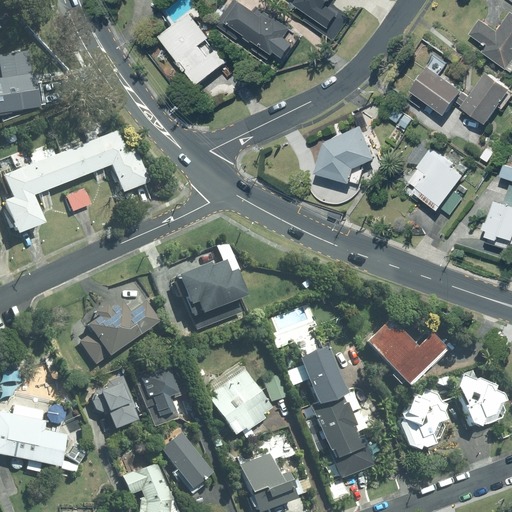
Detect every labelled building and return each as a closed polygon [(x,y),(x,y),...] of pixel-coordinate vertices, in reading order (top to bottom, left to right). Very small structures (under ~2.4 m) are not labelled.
[(235,0),(218,25),(238,39),(242,34),(257,45),(254,49),(270,60),(276,51),(279,53),(289,39),(286,37),(292,28),(257,5),(254,10),(241,1),(240,3),(235,0)] [(304,20),(332,39),(349,15),(329,1),(330,0),(298,0),(296,4),(309,13),(304,20)] [(483,52),(508,69),(511,63),(511,12),(498,32),(481,20),(471,34),(488,46),(483,52)] [(191,13),(161,36),(199,85),(229,61),(191,13)] [(37,107),(28,50),(0,54),(0,67),(1,76),(0,75),(0,108),(5,108),(5,112),(37,107)] [(447,63),(437,56),(412,91),(446,114),(463,90),(439,74),(447,63)] [(487,72),(463,107),(487,124),(511,89),(487,72)] [(396,108),(391,117),(408,128),(414,119),(396,108)] [(351,183),(355,168),(377,158),(362,126),(325,143),(316,173),(351,183)] [(117,130),(3,174),(12,196),(2,200),(15,232),(42,222),(31,194),(111,163),(121,191),(148,180),(135,148),(126,152),(117,130)] [(441,209),(449,215),(462,196),(454,190),(464,176),(451,167),(453,164),(432,148),(418,168),(419,169),(407,187),(440,211),(441,209)] [(494,153),(487,149),(481,158),(489,162),(494,153)] [(511,166),(506,164),(502,176),(511,179),(511,180),(504,205),(495,202),(484,235),(498,239),(499,234),(511,238),(511,166)] [(84,188),(65,195),(71,210),(90,203),(84,188)] [(174,276),(196,330),(246,310),(240,297),(249,294),(239,270),(231,273),(226,262),(215,266),(213,261),(174,276)] [(78,340),(94,363),(157,320),(143,299),(127,310),(120,299),(108,307),(105,302),(93,310),(97,315),(85,323),(91,331),(78,340)] [(367,344),(407,385),(446,348),(430,332),(416,345),(392,320),(367,344)] [(328,345),(297,357),(315,402),(346,390),(328,345)] [(167,362),(133,375),(152,426),(178,417),(171,400),(180,397),(167,362)] [(244,369),(206,394),(233,434),(244,427),(245,429),(263,417),(261,413),(270,407),(244,369)] [(281,372),(263,378),(270,401),(289,395),(281,372)] [(501,416),(500,415),(504,408),(500,400),(504,398),(503,393),(492,389),(494,384),(483,380),(482,379),(478,377),(475,379),(462,373),(455,389),(469,425),(482,420),(483,423),(499,417),(501,416)] [(138,416),(122,376),(104,382),(106,386),(94,391),(90,398),(94,409),(101,411),(105,409),(112,427),(138,416)] [(407,444),(417,448),(434,442),(433,440),(438,438),(438,437),(438,438),(444,425),(442,425),(441,420),(445,418),(442,409),(444,404),(439,401),(432,385),(423,388),(424,390),(423,389),(421,396),(411,392),(399,424),(406,444),(407,444)] [(343,392),(309,406),(338,477),(372,463),(343,392)] [(48,409),(47,411),(47,412),(48,414),(48,415),(49,416),(50,418),(51,419),(53,419),(54,420),(56,420),(57,420),(59,420),(60,419),(61,418),(62,417),(63,416),(64,415),(65,413),(65,412),(65,410),(64,409),(64,407),(63,406),(62,405),(61,404),(60,403),(58,403),(57,402),(55,403),(54,403),(52,403),(51,404),(50,405),(49,406),(48,408),(48,409)] [(0,453),(59,465),(66,435),(43,430),(45,420),(0,410),(0,453)] [(211,471),(180,431),(160,446),(191,487),(211,471)] [(85,453),(72,445),(66,456),(78,463),(85,453)] [(269,453),(239,464),(256,511),(313,490),(308,477),(297,481),(296,476),(290,479),(286,470),(277,474),(269,453)] [(61,461),(60,469),(75,471),(76,463),(61,461)] [(156,462),(121,475),(128,493),(140,489),(143,497),(139,496),(136,511),(176,511),(180,511),(173,491),(168,492),(156,462)]
